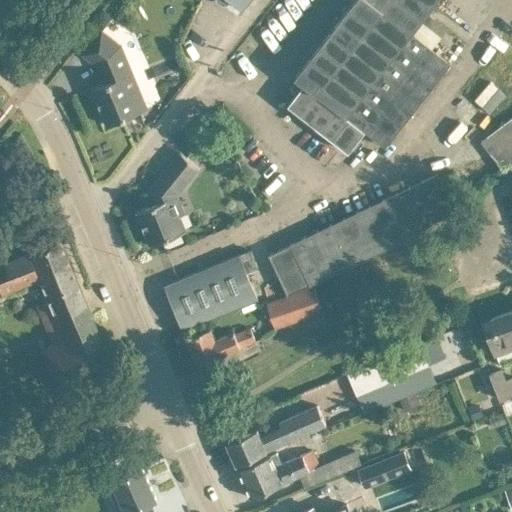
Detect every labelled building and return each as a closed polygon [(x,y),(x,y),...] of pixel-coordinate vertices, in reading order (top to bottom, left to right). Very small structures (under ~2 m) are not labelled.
[(230,0),(241,9),(248,0),(230,0)] [(365,131),(386,147),(467,43),(428,13),(437,0),(353,0),(295,75),(304,82),(288,103),(349,151),(365,131)] [(147,108),(139,88),(122,44),(102,29),(83,54),(95,63),(103,83),(92,87),(107,124),(147,108)] [(511,116),(481,140),(503,169),(509,164),(511,161),(511,116)] [(176,194),(198,167),(180,151),(153,185),(159,201),(136,210),(151,244),(186,230),(180,215),(185,213),(176,194)] [(453,171),(439,178),(436,171),(288,243),(289,244),(268,253),(287,294),(310,284),(310,285),(417,233),(466,196),(453,171)] [(4,263),(0,267),(0,293),(0,294),(1,295),(37,280),(46,300),(63,342),(52,347),(40,351),(48,370),(56,389),(111,366),(59,240),(4,263)] [(250,249),(183,277),(165,284),(183,329),(257,298),(246,271),(257,266),(250,249)] [(313,286),(267,302),(275,327),(322,311),(313,286)] [(511,359),(511,351),(509,344),(511,343),(511,312),(511,310),(484,320),(500,364),(511,359)] [(214,339),(209,328),(187,337),(198,364),(255,340),(250,327),(234,334),(233,331),(214,339)] [(420,342),(348,373),(357,394),(364,411),(366,410),(434,381),(436,380),(420,343),(420,342)] [(511,393),(511,375),(505,378),(501,366),(488,370),(499,398),(511,393)] [(227,442),(236,464),(255,456),(327,425),(318,404),(280,421),(282,427),(260,436),(257,428),(227,442)] [(299,475),(305,488),(361,464),(354,448),(318,464),(312,450),(282,464),(276,451),(238,468),(251,497),(299,475)] [(366,483),(410,466),(404,450),(360,467),(366,483)] [(142,467),(112,481),(126,511),(124,511),(156,511),(152,501),(157,499),(142,467)]
